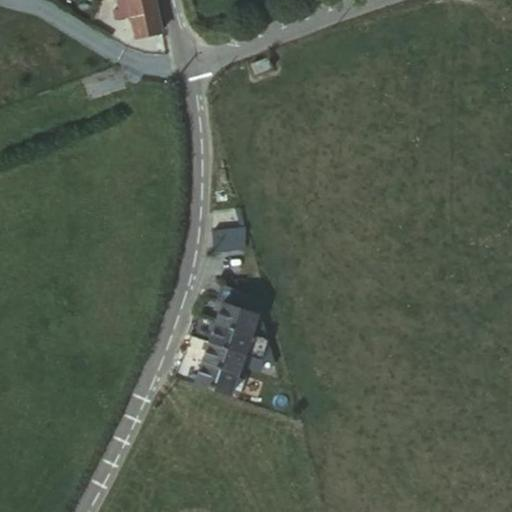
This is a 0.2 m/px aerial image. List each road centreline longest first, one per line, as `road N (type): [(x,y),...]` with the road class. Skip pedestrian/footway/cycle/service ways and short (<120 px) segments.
road 1 (tertiary): [(189,63),(196,221),(163,347),(84,511)]
road 2 (unclassified): [(189,63),(381,0)]
